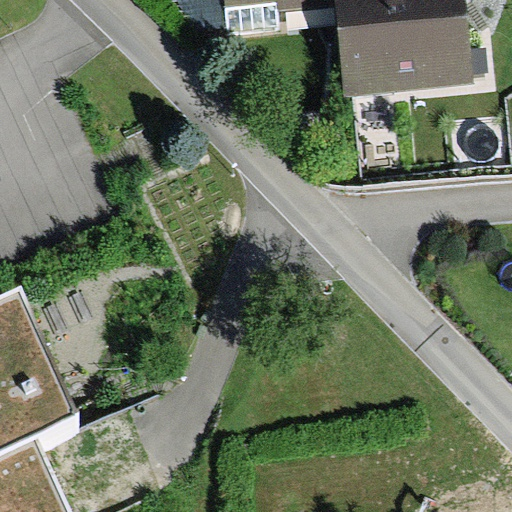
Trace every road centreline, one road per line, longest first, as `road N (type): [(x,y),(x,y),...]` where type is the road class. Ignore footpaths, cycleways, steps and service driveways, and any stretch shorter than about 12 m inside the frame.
road 1 (residential): [(104,0),(338,243)]
road 2 (residential): [(338,243),(511,422)]
road 3 (residential): [(511,202),(386,214),(338,243)]
